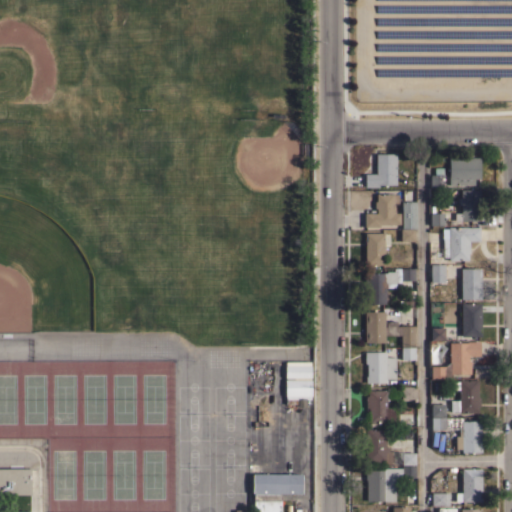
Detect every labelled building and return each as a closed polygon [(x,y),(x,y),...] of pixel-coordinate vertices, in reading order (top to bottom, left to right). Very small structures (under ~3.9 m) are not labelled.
[(395,184),(377,184),(377,187),(363,187),(363,174),(375,173),(375,153),(394,153),(395,184)] [(448,185),(448,160),(467,160),(467,157),(478,157),(478,178),(473,178),(473,184),(448,185)] [(429,187),(429,175),(433,175),(433,167),(442,167),(442,169),(444,169),(444,171),(442,171),(443,186),(429,187)] [(459,189),(478,189),(478,205),(477,205),(477,220),(459,220),(459,189)] [(391,193),(391,194),(397,194),(397,203),(392,203),(392,206),(393,206),(393,213),(398,212),(399,224),(378,224),(378,226),(363,227),(363,213),(375,213),(375,208),(373,208),(373,201),(375,201),(375,193),(391,193)] [(415,228),(400,228),(400,201),(415,201),(415,228)] [(443,225),(429,225),(429,213),(443,212),(443,225)] [(478,227),(478,229),(490,229),(490,239),(478,239),(478,240),(468,240),(468,252),(466,252),(466,260),(447,260),(447,257),(442,257),(442,237),(441,237),(441,228),(447,228),(447,227),(478,227)] [(399,241),(399,228),(413,228),(413,241),(399,241)] [(382,264),(363,264),(363,241),(365,241),(365,235),(363,235),(363,232),(382,232),(382,264)] [(443,282),(429,282),(429,264),(443,264),(443,282)] [(366,282),(363,282),(363,272),(385,273),(385,271),(392,271),(392,268),(413,268),(413,280),(400,280),(400,282),(394,282),(394,287),(384,287),(384,304),(365,303),(366,282)] [(459,268),(479,268),(479,299),(459,299),(459,268)] [(459,303),(479,303),(480,327),(477,327),(477,332),(480,332),(480,335),(460,336),(459,303)] [(413,359),(400,359),(399,335),(383,335),(384,342),(364,342),(363,311),(383,311),(383,326),(385,326),(385,321),(395,321),(396,325),(413,325),(413,359)] [(443,327),(443,339),(430,340),(429,327),(443,327)] [(448,342),(467,342),(467,341),(478,341),(478,355),(467,355),(467,360),(469,360),(469,373),(451,373),(451,377),(430,377),(430,366),(443,366),(448,362),(448,342)] [(394,378),(385,378),(385,382),(364,382),(364,376),(366,376),(365,363),(363,363),(363,351),(385,351),(385,357),(394,357),(394,378)] [(486,354),(469,354),(469,365),(486,366),(486,354)] [(309,361),(309,386),(306,386),(306,391),(297,391),(297,381),(284,381),(284,377),(283,366),(284,366),(284,361),(309,361)] [(477,396),(478,396),(478,406),(476,406),(477,412),(457,412),(457,411),(449,411),(449,400),(457,400),(457,389),(451,389),(451,381),(457,381),(457,379),(476,379),(477,396)] [(413,386),(413,398),(400,398),(400,386),(413,386)] [(385,401),(385,408),(393,408),(393,423),(375,423),(375,425),(366,425),(366,423),(364,423),(364,419),(367,419),(367,407),(364,407),(364,396),(366,396),(366,390),(385,390),(385,389),(387,389),(387,400),(385,401)] [(443,416),(430,416),(430,403),(443,403),(443,416)] [(414,413),(414,426),(398,426),(398,413),(414,413)] [(480,451),(460,452),(460,448),(454,448),(454,436),(457,435),(457,431),(460,431),(460,428),(443,428),(443,429),(430,429),(430,416),(443,416),(443,418),(460,417),(460,420),(480,420),(480,451)] [(384,447),(387,447),(387,451),(391,451),(391,463),(382,463),(382,461),(369,461),(369,465),(364,465),(364,429),(384,428),(384,447)] [(395,452),(400,452),(400,453),(414,452),(414,464),(400,464),(400,460),(395,452)] [(365,501),(365,479),(364,479),(364,470),(382,469),(382,468),(401,467),(401,465),(414,465),(414,477),(400,477),(400,479),(393,479),(393,501),(365,501)] [(0,468),(31,468),(31,493),(0,493),(0,468)] [(480,492),(478,492),(478,497),(480,497),(480,501),(454,501),(454,492),(460,492),(460,468),(480,468),(480,492)] [(301,474),(301,493),(279,493),(279,511),(252,511),(252,493),(251,493),(251,473),(301,474)] [(447,492),(447,504),(430,504),(430,492),(447,492)]
